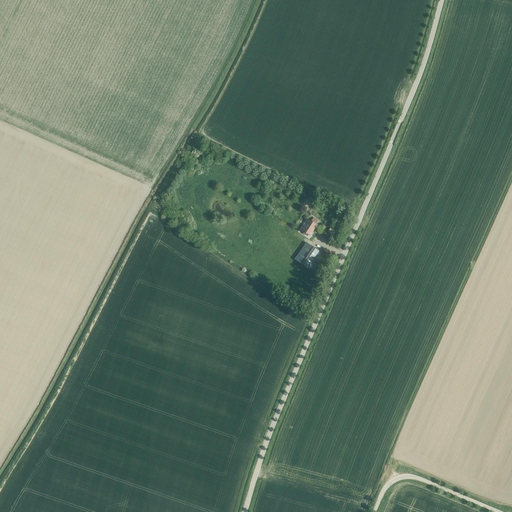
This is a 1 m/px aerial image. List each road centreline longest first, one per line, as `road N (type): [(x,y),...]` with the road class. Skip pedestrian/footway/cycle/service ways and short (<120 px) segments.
road 1 (unclassified): [(245,511),(441,0)]
road 2 (unclassified): [(374,511),(382,491),(404,477),(498,511)]
